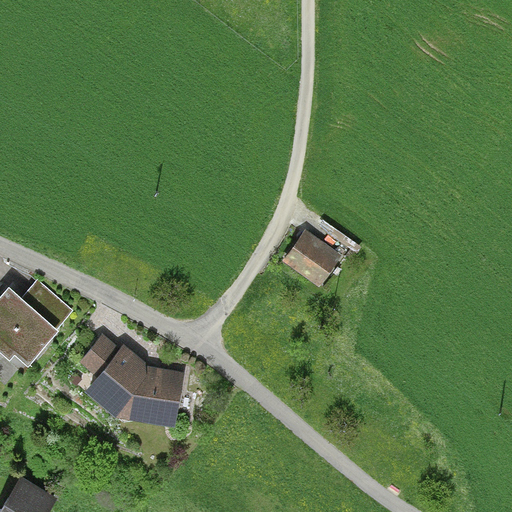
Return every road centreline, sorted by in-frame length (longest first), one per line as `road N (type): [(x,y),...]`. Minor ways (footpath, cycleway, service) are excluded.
road 1 (track): [(206,346),(293,191),(310,0)]
road 2 (unclassified): [(405,511),(206,346)]
road 3 (residential): [(0,245),(206,346)]
